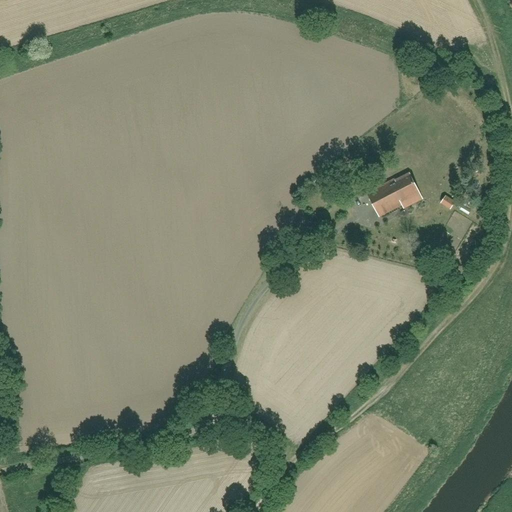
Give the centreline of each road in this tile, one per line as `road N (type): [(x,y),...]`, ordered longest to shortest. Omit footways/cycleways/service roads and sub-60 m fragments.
road 1 (track): [(210,417),(227,351),(268,283),(327,228),(357,214)]
road 2 (unclassified): [(0,467),(223,414)]
road 3 (track): [(223,414),(254,416),(284,446),(279,483),(256,511)]
